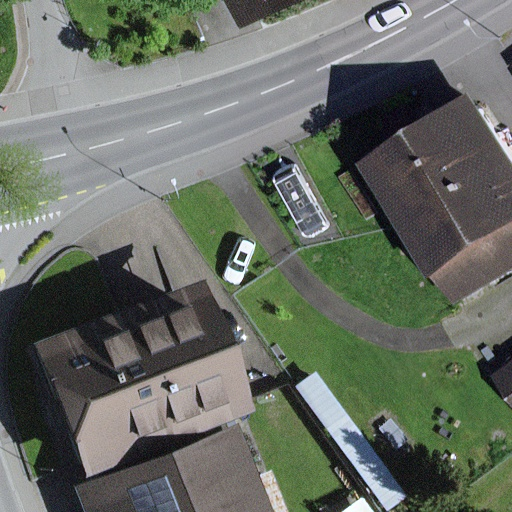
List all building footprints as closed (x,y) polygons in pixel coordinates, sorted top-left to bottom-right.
[(209,0),(225,29),(280,0),(209,0)] [(396,230),(510,159),(470,95),(356,166),(396,230)] [(511,162),(510,159),(396,230),(428,281),(436,277),(454,306),(511,270),(511,162)] [(249,415),(200,286),(39,346),(88,476),(249,415)] [(511,360),(490,377),(511,406),(511,360)] [(293,383),(291,385),(380,511),(384,511),(400,501),(309,372),(293,383)] [(270,511),(237,427),(76,489),(84,511),(270,511)]
